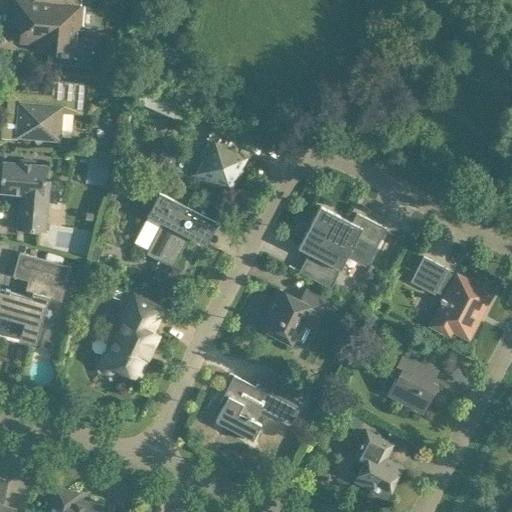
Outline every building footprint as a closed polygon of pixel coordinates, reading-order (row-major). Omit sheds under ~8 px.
[(80,30),(82,5),(80,5),(80,0),(32,0),(33,0),(28,0),(14,0),(13,27),(21,27),(19,42),(36,43),(35,52),(44,52),(49,53),(48,63),(91,67),(95,31),(80,30)] [(82,115),(85,83),(53,81),(52,95),(8,91),(6,118),(2,118),(1,138),(17,139),(17,136),(59,140),(61,113),(82,115)] [(180,121),(187,105),(140,85),(133,101),(180,121)] [(191,174),(190,175),(232,197),(245,171),(241,169),(247,157),(238,153),(235,154),(230,152),(236,141),(239,142),(240,141),(213,127),(207,139),(209,140),(199,159),(204,162),(199,172),(192,174),(191,174)] [(86,182),(107,185),(110,157),(89,155),(86,182)] [(45,232),(49,181),(45,181),(46,166),(34,165),(34,161),(21,160),(21,164),(2,162),(0,190),(0,192),(20,194),(19,206),(17,230),(45,232)] [(204,245),(215,223),(216,221),(159,192),(148,214),(163,221),(146,253),(173,268),(189,237),(204,245)] [(297,247),(340,268),(347,255),(365,264),(385,227),(356,212),(351,221),(319,205),(297,247)] [(93,242),(89,257),(97,261),(104,247),(93,242)] [(35,283),(31,297),(10,291),(10,290),(5,289),(5,290),(0,288),(0,311),(9,314),(5,330),(21,335),(19,339),(36,344),(49,297),(62,301),(71,267),(19,253),(12,276),(35,283)] [(337,273),(306,256),(300,269),(299,270),(316,280),(330,287),(337,273)] [(423,256),(410,281),(435,294),(436,292),(445,297),(429,326),(449,336),(452,331),(469,340),(479,321),(473,318),(478,310),(479,310),(480,310),(481,309),(483,305),(486,307),(493,293),(457,274),(455,276),(447,271),(448,269),(423,256)] [(307,314),(319,320),(328,300),(305,288),(299,300),(293,296),(278,289),(275,295),(258,327),(291,344),(307,314)] [(137,379),(148,357),(158,334),(153,332),(164,308),(133,294),(114,334),(117,335),(108,355),(105,353),(101,362),(100,366),(101,370),(105,372),(109,373),(113,371),(115,368),(137,379)] [(440,367),(404,349),(390,375),(396,378),(387,394),(423,413),(438,384),(432,382),(440,367)] [(304,398),(280,386),(274,396),(255,387),(234,375),(227,390),(230,392),(228,397),(224,395),(220,403),(224,405),(218,417),(215,421),(229,428),(241,434),(240,437),(247,440),(248,438),(253,440),(261,424),(255,421),(262,409),(291,424),(304,398)] [(362,418),(340,407),(336,416),(358,427),(362,418)] [(385,496),(387,497),(402,467),(385,458),(393,444),(366,431),(352,458),(364,464),(355,480),(371,488),(373,493),(381,497),(385,496)] [(0,511),(15,511),(16,509),(1,506),(7,482),(0,480),(0,511)] [(103,511),(104,507),(86,503),(75,500),(77,494),(56,489),(50,511),(103,511)]
